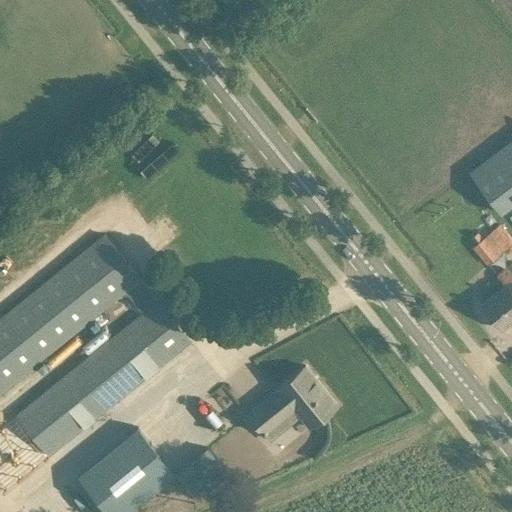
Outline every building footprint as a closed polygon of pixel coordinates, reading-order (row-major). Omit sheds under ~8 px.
[(511,139),(470,172),(500,212),(511,203),(511,139)] [(476,243),(473,245),(488,263),(511,245),(497,227),(483,237),(476,243)] [(0,427),(0,484),(4,490),(190,340),(105,234),(0,318),(0,392),(125,291),(142,313),(0,427)] [(482,303),(502,328),(511,320),(511,262),(498,274),(506,284),(482,303)] [(280,387),(248,412),(265,433),(296,407),(302,415),(311,426),(322,417),(337,404),(305,365),(290,377),(279,386),(280,387)] [(225,383),(219,387),(225,396),(231,391),(225,383)] [(138,428),(81,475),(111,511),(127,511),(175,473),(138,428)]
